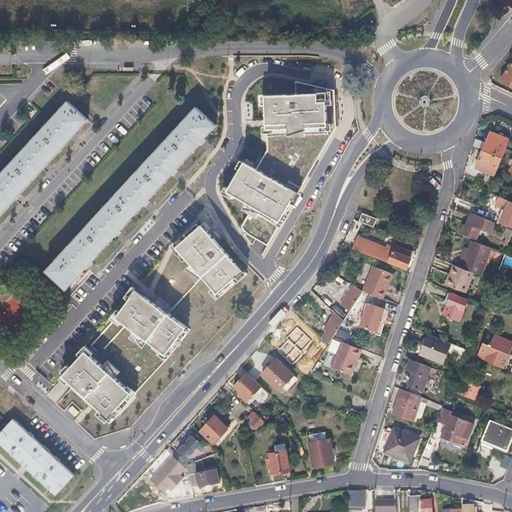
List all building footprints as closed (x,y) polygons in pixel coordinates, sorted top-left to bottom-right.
[(511,63),(511,62),(501,78),(511,85),(511,63)] [(248,233),(267,244),(335,126),(333,92),(315,85),(294,80),(294,93),(263,95),(266,149),(256,168),(243,161),(227,191),(253,206),(242,225),(245,230),(248,233)] [(0,214),(86,121),(67,103),(0,176),(0,214)] [(66,289),(215,126),(196,110),(48,272),(66,289)] [(491,132),(484,150),(503,157),(510,140),(491,132)] [(503,157),(484,150),(477,166),(496,175),(503,157)] [(507,225),(509,218),(511,218),(511,201),(507,200),(504,208),(501,207),(496,220),(507,225)] [(242,208),(250,210),(253,206),(245,201),(242,208)] [(363,210),(360,217),(374,223),(377,216),(363,210)] [(491,233),(495,223),(471,213),(467,226),(463,224),(460,233),(476,240),(480,229),(491,233)] [(201,224),(176,247),(218,293),(236,276),(237,277),(245,271),(238,263),(237,264),(201,224)] [(502,244),(508,246),(511,235),(511,229),(508,228),(502,244)] [(358,237),(354,247),(388,262),(389,260),(406,267),(410,257),(386,247),(385,249),(358,237)] [(465,258),(461,269),(474,274),(479,276),(491,249),(474,243),(467,259),(465,258)] [(203,276),(191,264),(186,268),(201,278),(203,276)] [(375,266),(363,291),(382,301),(394,275),(375,266)] [(447,286),(466,294),(474,274),(461,269),(455,266),(447,286)] [(486,274),(485,278),(493,282),(495,278),(486,274)] [(340,306),(350,311),(360,290),(352,285),(340,306)] [(144,294),(136,289),(131,297),(131,298),(117,318),(167,354),(187,327),(169,314),(172,310),(159,298),(155,304),(144,295),(144,294)] [(327,304),(317,295),(313,300),(322,308),(327,304)] [(451,295),(443,315),(459,321),(467,301),(451,295)] [(45,306),(52,313),(62,302),(55,296),(45,306)] [(367,303),(360,327),(377,332),(384,309),(367,303)] [(323,339),(332,347),(345,320),(334,310),(325,328),(328,330),(323,339)] [(149,341),(135,331),(133,333),(144,347),(149,341)] [(453,342),(430,334),(423,356),(447,364),(453,342)] [(274,335),(270,340),(280,349),(284,345),(274,335)] [(475,359),(503,370),(511,348),(511,343),(493,336),(488,347),(481,344),(475,359)] [(363,348),(347,340),(336,365),(352,373),(357,362),(355,361),(358,354),(360,355),(363,348)] [(103,414),(110,420),(116,413),(116,412),(132,393),(86,352),(64,377),(103,413),(103,414)] [(283,386),(294,374),(276,358),(262,374),(279,390),(283,386)] [(432,366),(410,358),(407,369),(415,372),(410,385),(424,390),(432,366)] [(108,361),(103,367),(116,378),(117,376),(108,361)] [(462,363),(460,369),(473,375),(475,369),(462,363)] [(297,379),(294,374),(283,386),(287,390),(297,379)] [(235,389),(250,403),(263,388),(249,375),(235,389)] [(460,382),(455,395),(473,403),(476,395),(466,391),(468,386),(460,382)] [(427,403),(429,398),(400,388),(395,404),(393,410),(399,412),(419,419),(422,409),(417,408),(419,401),(427,403)] [(73,407),(70,411),(77,417),(80,413),(73,407)] [(440,411),(433,430),(441,433),(438,441),(462,451),(471,429),(447,419),(449,415),(440,411)] [(201,431),(214,442),(228,428),(216,416),(201,431)] [(252,424),(258,430),(266,422),(260,417),(252,424)] [(0,443),(56,494),(74,475),(14,420),(1,434),(0,432),(0,443)] [(390,424),(380,448),(405,459),(415,434),(390,424)] [(488,445),(507,453),(511,441),(511,430),(496,424),(488,445)] [(310,434),(312,441),(326,439),(325,431),(310,434)] [(309,442),(313,465),(334,461),(330,438),(326,439),(312,441),(309,442)] [(191,439),(176,454),(183,461),(197,445),(191,439)] [(427,442),(420,461),(426,463),(434,445),(427,442)] [(269,454),(272,473),(290,469),(287,450),(269,454)] [(183,461),(176,454),(173,458),(183,467),(186,464),(183,461)] [(172,457),(149,481),(162,493),(167,488),(171,491),(182,479),(178,474),(184,468),(183,467),(173,458),(172,457)] [(188,475),(191,487),(217,481),(214,469),(188,475)] [(393,498),(374,499),(374,511),(387,511),(393,511),(393,498)] [(420,511),(431,511),(431,499),(420,499),(420,511)]
